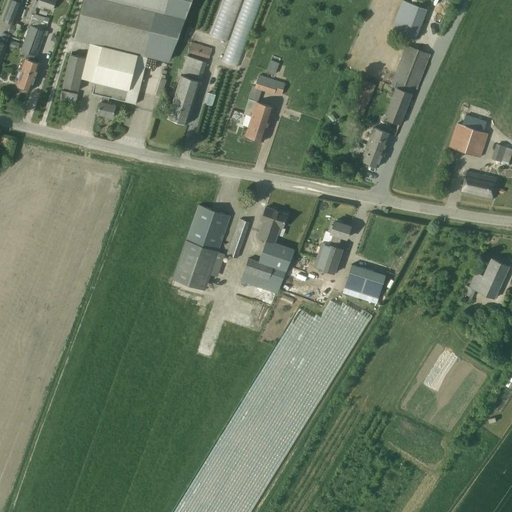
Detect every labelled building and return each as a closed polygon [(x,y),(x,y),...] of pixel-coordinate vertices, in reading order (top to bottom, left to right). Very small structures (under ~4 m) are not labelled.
[(12,0),(11,0),(4,21),(14,25),(22,4),(12,0)] [(38,0),(36,7),(44,10),(44,8),(52,10),(55,0),(38,0)] [(83,0),(74,39),(89,43),(102,46),(147,56),(169,61),(191,0),(83,0)] [(222,0),(209,35),(227,41),(242,0),(222,0)] [(243,0),(223,61),(239,66),(261,0),(243,0)] [(404,0),(393,30),(415,39),(427,9),(404,0)] [(26,59),(17,85),(31,90),(40,64),(35,62),(34,62),(36,56),(40,44),(43,34),(47,36),(48,31),(45,31),(45,30),(39,29),(41,25),(47,27),(49,19),(34,14),(30,25),(21,50),(28,53),(26,59)] [(212,48),(192,42),(188,53),(209,58),(212,48)] [(394,88),(397,82),(414,88),(416,89),(430,54),(406,45),(390,86),(394,88)] [(139,92),(147,56),(102,46),(93,81),(95,82),(139,92)] [(69,54),(62,87),(78,90),(86,58),(69,54)] [(186,56),(181,73),(201,79),(206,62),(186,56)] [(266,71),(275,75),(279,63),(271,60),(270,60),(266,71)] [(181,75),(167,118),(187,124),(201,81),(181,75)] [(259,75),(254,88),(274,94),(281,96),(285,83),(259,75)] [(355,99),(348,117),(360,122),(367,104),(368,105),(375,85),(363,80),(355,99)] [(139,92),(95,82),(92,93),(102,96),(101,102),(100,102),(98,114),(113,117),(115,105),(107,103),(109,98),(136,104),(139,92)] [(396,88),(412,94),(414,88),(397,82),(394,88),(396,88)] [(396,88),(389,103),(385,114),(384,118),(400,125),(412,94),(396,88)] [(59,100),(76,103),(78,94),(61,90),(59,100)] [(204,103),(213,105),(216,94),(207,92),(204,103)] [(248,99),(244,114),(252,116),(245,135),(263,141),(274,108),(248,99)] [(465,115),(462,125),(483,132),(486,122),(465,115)] [(488,133),(483,132),(462,125),(457,123),(449,147),(480,157),(488,133)] [(374,128),(361,160),(378,167),(391,134),(374,128)] [(507,147),(504,146),(498,144),(496,144),(491,159),(502,163),(507,147)] [(511,148),(507,147),(502,163),(508,165),(511,152),(511,148)] [(467,171),(462,193),(491,200),(496,178),(467,171)] [(310,203),(299,198),(290,220),(291,221),(289,226),(299,230),(301,225),(302,225),(310,203)] [(198,205),(173,280),(205,291),(210,275),(217,278),(225,255),(218,253),(230,216),(198,205)] [(248,258),(240,281),(278,294),(295,250),(274,243),(280,227),(283,228),(287,214),(265,207),(261,221),(263,222),(258,237),(267,240),(259,262),(248,258)] [(227,255),(237,258),(250,223),(239,219),(227,255)] [(334,274),(342,249),(338,247),(341,237),(346,239),(351,226),(342,223),(342,221),(337,219),(336,221),(334,221),(333,225),(331,225),(329,231),(331,232),(330,233),(333,234),(329,245),(322,242),(314,266),(334,274)] [(459,300),(469,304),(475,290),(494,298),(509,266),(491,258),(483,276),(476,273),(469,287),(466,285),(459,300)] [(343,288),(378,299),(386,275),(351,264),(343,288)] [(477,325),(486,331),(497,313),(487,307),(477,325)]
